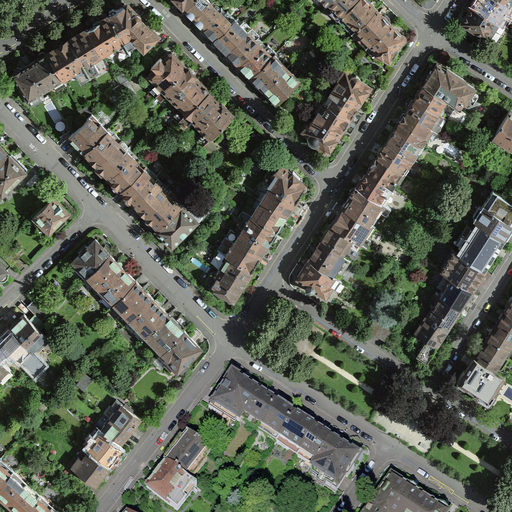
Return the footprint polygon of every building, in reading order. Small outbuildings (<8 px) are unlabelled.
[(176,0),(184,9),(193,0),(176,0)] [(193,0),(184,9),(190,14),(192,17),(191,20),(196,25),(199,24),(202,26),(219,10),(210,0),(209,1),(208,0),(193,0)] [(329,0),(326,3),(327,3),(333,9),(330,11),(337,19),(356,0),(329,0)] [(356,0),(337,19),(351,33),(376,9),(372,4),(369,2),(370,1),(369,0),(356,0)] [(506,19),(511,9),(511,4),(504,0),(476,0),(473,5),(498,21),(499,22),(503,16),(506,19)] [(140,15),(139,14),(138,13),(137,13),(135,13),(133,13),(125,4),(116,10),(112,9),(109,11),(108,15),(124,41),(131,37),(144,50),(158,35),(144,20),(141,18),(141,17),(140,16),(140,15)] [(490,39),(496,30),(493,28),(498,21),(473,5),(467,15),(462,22),(485,37),(485,36),(490,39)] [(384,15),(383,16),(380,13),(376,9),(351,33),(365,47),(390,23),(389,22),(390,21),(390,20),(390,19),(389,17),(388,16),(387,15),(385,15),(384,15)] [(219,10),(202,26),(205,30),(207,32),(207,33),(207,34),(207,35),(207,36),(207,37),(208,38),(209,38),(210,39),(211,39),(212,39),(213,38),(214,39),(235,18),(227,10),(223,14),(219,10)] [(92,25),(86,28),(102,54),(114,46),(120,56),(129,51),(130,51),(124,41),(108,15),(100,20),(98,18),(93,21),(94,24),(92,25)] [(235,18),(214,39),(218,43),(226,52),(251,27),(243,19),(242,21),(237,16),(235,18)] [(401,34),(390,23),(365,47),(365,48),(373,56),(376,52),(389,61),(392,57),(395,53),(398,48),(398,47),(401,42),(402,41),(403,41),(404,40),(405,40),(405,38),(405,37),(405,36),(404,35),(403,34),(402,34),(401,34)] [(235,61),(238,64),(262,41),(257,37),(259,35),(254,30),(251,27),(226,52),(227,52),(227,53),(227,55),(227,56),(227,57),(228,58),(229,59),(230,59),(231,59),(232,59),(233,58),(235,61)] [(92,60),(102,54),(86,28),(74,36),(68,39),(90,75),(91,75),(91,74),(98,70),(92,60)] [(53,48),(47,52),(63,78),(75,71),(81,81),(90,75),(68,39),(53,48)] [(266,46),(262,41),(238,64),(242,68),(251,76),(274,54),(276,52),(268,44),(266,46)] [(66,84),(63,78),(47,52),(46,53),(45,52),(42,51),(39,53),(38,57),(38,58),(36,59),(31,62),(47,88),(53,84),(57,90),(66,84)] [(155,95),(155,96),(185,66),(178,59),(176,57),(176,54),(172,53),(172,52),(171,52),(171,53),(168,54),(167,57),(164,60),(161,57),(151,66),(154,69),(148,74),(157,83),(150,90),(155,95)] [(263,88),(264,89),(286,67),(281,62),(281,61),(275,54),(274,55),(274,54),(251,76),(251,77),(251,78),(251,79),(255,84),(256,84),(257,84),(259,83),(260,84),(261,86),(262,87),(263,86),(264,87),(263,88)] [(47,88),(31,62),(24,66),(21,68),(17,67),(14,69),(13,72),(14,73),(12,74),(28,99),(32,105),(41,99),(38,93),(47,88)] [(426,79),(423,84),(455,105),(459,108),(463,101),(465,103),(467,99),(473,103),(478,94),(473,91),(475,88),(465,82),(466,81),(447,68),(446,69),(437,63),(432,71),(431,70),(427,76),(428,77),(426,79)] [(186,67),(185,66),(155,96),(156,96),(156,95),(161,100),(168,93),(169,95),(169,96),(174,101),(197,79),(194,75),(191,73),(192,72),(192,69),(189,66),(186,66),(186,67)] [(292,73),(286,67),(264,89),(265,90),(266,90),(267,91),(266,91),(268,93),(269,94),(269,93),(270,94),(269,96),(269,97),(269,98),(274,103),(275,103),(276,102),(277,103),(299,80),(299,79),(293,73),(292,73)] [(344,70),(334,86),(360,103),(362,98),(364,96),(365,96),(367,95),(368,94),(369,93),(369,92),(370,91),(369,89),(369,88),(370,86),(360,80),(360,78),(359,77),(358,76),(357,75),(356,75),(354,74),(353,74),(352,75),(344,70)] [(123,100),(135,92),(127,79),(113,88),(123,100)] [(179,120),(209,91),(201,82),(197,79),(174,101),(179,106),(180,106),(182,107),(174,115),(179,119),(179,120)] [(415,96),(414,98),(437,113),(442,105),(451,111),(455,105),(423,84),(421,88),(420,89),(417,90),(415,94),(415,96)] [(360,103),(334,86),(324,102),(349,118),(350,117),(351,117),(352,117),(353,116),(354,116),(355,115),(355,114),(356,113),(356,111),(355,110),(356,110),(355,110),(357,106),(360,103)] [(209,91),(179,120),(180,120),(184,125),(191,118),(193,120),(198,125),(221,103),(217,99),(215,97),(215,96),(215,93),(213,91),(210,91),(209,91)] [(443,117),(437,113),(414,98),(413,100),(412,99),(408,105),(409,106),(408,108),(405,112),(434,130),(437,132),(441,126),(439,124),(443,117)] [(225,106),(222,102),(221,103),(198,125),(203,130),(205,132),(198,139),(203,144),(233,115),(226,108),(227,107),(225,106)] [(348,120),(349,118),(324,102),(314,117),(317,119),(339,134),(342,130),(344,127),(344,128),(345,127),(346,127),(347,126),(348,126),(349,125),(349,124),(349,122),(349,120),(348,120)] [(511,146),(511,111),(509,110),(489,141),(500,148),(504,141),(511,146)] [(429,138),(434,130),(405,112),(404,113),(402,113),(400,117),(400,119),(399,121),(396,126),(422,143),(426,137),(429,138)] [(79,147),(84,152),(107,129),(92,113),(74,132),(69,136),(72,139),(74,141),(72,143),(78,148),(79,147)] [(315,143),(316,144),(324,151),(325,151),(326,152),(327,151),(328,151),(329,150),(332,145),(339,134),(317,119),(313,125),(310,123),(303,130),(309,136),(309,137),(309,139),(310,140),(312,142),(313,143),(315,143)] [(63,142),(69,136),(74,132),(69,124),(57,135),(63,142)] [(424,145),(422,143),(396,126),(395,127),(393,128),(393,129),(391,130),(391,132),(391,134),(390,135),(386,141),(413,158),(417,151),(419,153),(424,145)] [(109,127),(107,129),(84,152),(87,155),(89,157),(88,157),(89,158),(89,159),(89,161),(90,162),(91,163),(92,163),(93,164),(95,163),(96,164),(121,139),(109,127)] [(128,147),(121,139),(96,164),(97,165),(97,166),(97,168),(97,169),(98,170),(99,171),(100,171),(101,172),(102,172),(103,172),(106,174),(108,177),(132,154),(127,149),(128,147)] [(250,153),(256,159),(268,147),(263,143),(262,141),(250,153)] [(378,154),(377,156),(405,174),(411,166),(408,164),(413,158),(386,141),(383,146),(382,148),(380,148),(377,152),(378,154)] [(0,163),(11,153),(3,146),(1,147),(0,145),(0,163)] [(11,153),(0,163),(0,195),(9,186),(12,185),(14,184),(16,182),(17,179),(27,169),(17,159),(11,153)] [(120,189),(144,166),(146,165),(139,157),(136,159),(132,154),(108,177),(111,180),(113,181),(113,182),(113,186),(116,189),(120,189)] [(405,174),(377,156),(375,158),(374,157),(370,162),(372,163),(371,165),(367,171),(392,187),(396,180),(400,182),(405,174)] [(280,165),(278,162),(271,169),(269,169),(262,180),(295,202),(298,197),(305,186),(299,180),(300,178),(293,171),(291,172),(282,163),(280,165)] [(132,201),(133,202),(156,179),(158,177),(151,170),(148,171),(148,170),(144,166),(120,189),(124,193),(125,194),(125,195),(125,198),(128,202),(132,201)] [(387,194),(392,187),(367,171),(363,177),(362,179),(361,178),(359,179),(356,184),(356,185),(356,186),(385,205),(390,196),(387,194)] [(161,184),(156,179),(133,202),(136,205),(137,207),(138,208),(138,210),(138,211),(139,212),(140,213),(141,213),(142,214),(143,214),(144,214),(145,214),(170,190),(163,182),(161,184)] [(288,212),(295,202),(262,180),(258,186),(266,191),(260,200),(285,216),(288,212)] [(385,205),(356,186),(355,187),(352,187),(350,191),(351,194),(347,199),(343,206),(369,222),(377,209),(386,215),(390,208),(385,205)] [(511,201),(510,200),(492,189),(483,203),(511,222),(511,201)] [(177,197),(170,190),(145,214),(145,215),(145,216),(145,217),(146,218),(146,219),(147,220),(148,221),(149,221),(150,221),(151,221),(152,222),(154,224),(157,227),(181,204),(175,199),(177,197)] [(61,203),(53,196),(33,216),(32,219),(33,221),(35,223),(38,224),(37,225),(36,228),(37,232),(40,234),(43,235),(46,234),(54,227),(56,230),(66,220),(63,218),(69,212),(61,203)] [(185,200),(181,204),(157,227),(155,229),(160,234),(161,234),(161,235),(161,238),(162,239),(165,239),(171,245),(203,213),(203,209),(202,206),(200,204),(197,203),(194,203),(191,205),(191,206),(185,200)] [(246,203),(243,209),(276,231),(277,230),(281,229),(283,226),(282,223),(281,222),(283,219),(285,216),(260,200),(255,208),(246,203)] [(508,234),(511,227),(511,222),(483,203),(474,218),(505,239),(508,234)] [(336,215),(337,216),(336,217),(331,224),(362,243),(367,246),(371,241),(363,236),(366,232),(370,234),(375,226),(369,222),(343,206),(342,207),(341,207),(339,211),(336,215)] [(273,235),(276,231),(243,209),(238,216),(240,217),(236,224),(242,228),(268,244),(269,243),(270,243),(270,242),(272,240),(273,237),(274,237),(273,236),(273,235)] [(454,250),(485,269),(498,249),(505,239),(474,218),(453,249),(454,250)] [(357,251),(362,243),(331,224),(325,234),(321,240),(342,254),(348,245),(357,251)] [(230,228),(226,235),(259,257),(262,252),(268,244),(242,228),(238,234),(230,228)] [(226,245),(222,251),(251,270),(253,266),(259,257),(226,235),(221,242),(226,245)] [(95,239),(88,246),(85,244),(79,250),(80,253),(70,263),(84,278),(87,275),(110,253),(107,250),(109,248),(105,244),(103,246),(99,242),(95,239)] [(0,251),(8,261),(18,251),(8,240),(0,247),(0,251)] [(350,260),(342,254),(321,240),(312,253),(308,259),(337,278),(338,278),(350,260)] [(252,271),(251,270),(222,251),(219,249),(216,254),(225,260),(219,269),(244,285),(247,280),(247,279),(250,275),(252,271)] [(441,269),(446,272),(472,289),(476,283),(485,269),(454,250),(441,269)] [(8,261),(0,251),(0,280),(1,280),(2,280),(3,280),(5,279),(6,278),(7,278),(8,276),(8,275),(8,273),(8,272),(7,270),(7,269),(12,264),(8,261)] [(95,283),(92,285),(97,291),(123,267),(116,260),(110,253),(87,275),(95,283)] [(331,286),(337,278),(308,259),(302,270),(297,277),(306,283),(305,284),(306,289),(309,291),(314,290),(315,289),(325,295),(326,295),(327,294),(329,292),(330,289),(331,286)] [(123,267),(97,291),(103,297),(106,294),(113,302),(136,280),(127,271),(123,267)] [(239,292),(244,285),(219,269),(215,275),(210,272),(205,280),(212,285),(211,286),(215,289),(214,291),(222,296),(223,294),(233,300),(236,296),(239,292)] [(444,286),(439,293),(460,307),(465,300),(466,298),(470,298),(473,294),(472,290),(472,289),(446,272),(439,282),(444,286)] [(122,311),(130,319),(152,297),(145,289),(136,280),(113,302),(109,306),(118,315),(122,311)] [(460,307),(439,293),(436,291),(430,300),(434,303),(429,312),(449,325),(453,318),(455,316),(456,317),(459,316),(461,313),(460,309),(459,309),(460,307)] [(147,334),(168,313),(157,301),(152,297),(130,319),(137,326),(133,330),(142,339),(147,334)] [(35,313),(41,320),(48,314),(33,299),(27,305),(35,313)] [(497,322),(494,326),(511,337),(511,315),(505,310),(503,312),(501,313),(499,317),(499,319),(497,322)] [(441,337),(449,325),(429,312),(412,337),(419,341),(412,352),(427,361),(434,351),(432,350),(441,337)] [(41,320),(35,313),(29,319),(24,313),(14,323),(10,327),(31,349),(36,344),(40,347),(49,339),(40,329),(45,324),(41,320)] [(173,318),(168,313),(147,334),(153,341),(150,344),(159,354),(160,353),(184,329),(173,318)] [(375,332),(386,339),(394,326),(376,315),(368,328),(375,332)] [(484,342),(507,357),(511,349),(511,337),(494,326),(493,328),(491,328),(488,332),(489,335),(487,337),(484,342)] [(0,336),(0,358),(0,359),(7,352),(7,353),(7,354),(7,355),(8,355),(9,356),(10,356),(11,356),(12,355),(13,354),(13,353),(20,359),(22,357),(35,370),(43,361),(31,349),(10,327),(0,336)] [(193,338),(184,329),(160,353),(167,361),(164,364),(173,373),(176,370),(177,371),(179,369),(181,371),(189,364),(187,362),(202,347),(193,338)] [(475,356),(498,371),(507,357),(484,342),(483,343),(481,344),(479,348),(479,350),(478,352),(475,356)] [(464,387),(466,386),(489,401),(505,376),(498,371),(475,356),(474,356),(467,366),(464,370),(463,369),(457,379),(457,380),(458,383),(464,387)] [(241,420),(260,390),(243,379),(233,372),(225,384),(224,383),(208,407),(220,415),(222,412),(239,423),(241,420)] [(83,389),(91,378),(86,374),(83,376),(79,382),(78,385),(83,389)] [(260,390),(241,420),(257,430),(276,400),(265,393),(260,390)] [(276,400),(257,430),(276,442),(295,413),(281,404),(276,400)] [(121,402),(109,416),(129,431),(132,427),(140,417),(121,402)] [(295,413),(276,442),(297,456),(316,426),(301,417),(295,413)] [(122,440),(129,431),(109,416),(99,430),(118,445),(122,440)] [(306,462),(304,463),(311,468),(332,437),(321,429),(316,426),(297,456),(306,462)] [(89,447),(91,449),(108,463),(114,456),(121,447),(118,445),(99,430),(94,436),(96,438),(89,447)] [(170,453),(163,461),(165,463),(187,480),(191,475),(190,474),(198,463),(199,464),(210,450),(186,432),(182,437),(180,436),(170,449),(171,451),(170,453)] [(352,465),(359,454),(339,441),(332,437),(311,468),(311,469),(327,480),(325,483),(336,490),(345,476),(347,477),(354,467),(352,465)] [(102,475),(110,464),(108,463),(91,449),(75,468),(95,484),(102,475)] [(2,465),(0,463),(0,484),(13,470),(5,463),(2,465)] [(194,489),(196,486),(187,480),(165,463),(153,479),(146,487),(177,510),(185,501),(182,498),(191,486),(194,489)] [(0,499),(6,504),(24,484),(19,480),(21,477),(13,470),(0,484),(0,499)] [(409,484),(408,486),(406,485),(391,475),(383,487),(380,485),(376,491),(379,493),(370,505),(380,511),(418,511),(427,498),(416,491),(417,490),(409,484)] [(24,484),(6,504),(13,511),(14,511),(22,511),(39,493),(26,482),(24,484)] [(39,493),(22,511),(46,511),(50,508),(45,504),(48,501),(39,493)] [(448,511),(447,511),(448,509),(439,504),(438,505),(431,501),(427,498),(418,511),(448,511)]
